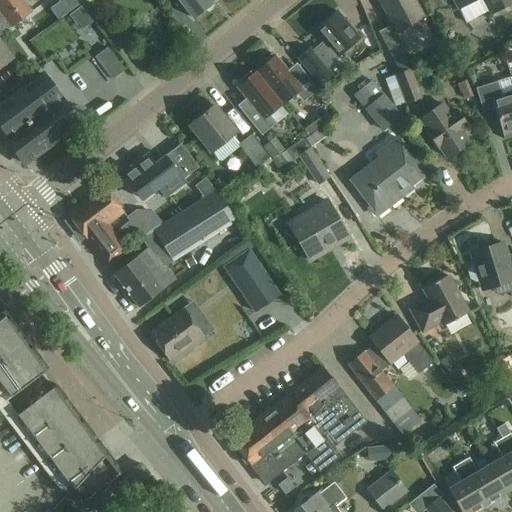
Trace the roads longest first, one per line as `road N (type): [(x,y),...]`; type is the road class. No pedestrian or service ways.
road 1 (residential): [(171,439),(479,198),(511,185)]
road 2 (tertiary): [(0,225),(282,0)]
road 3 (primary): [(171,439),(0,225)]
